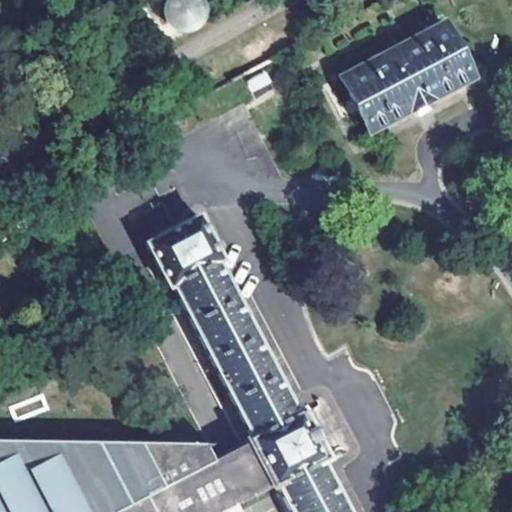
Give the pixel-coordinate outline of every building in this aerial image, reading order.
[(195,33),(204,25),(208,14),(204,2),(201,0),(170,0),(165,7),(165,19),(172,30),(183,35),(195,33)] [(338,79),(369,139),(423,111),(476,84),(446,24),(338,79)] [(241,436),(291,412),(217,271),(222,268),(195,218),(138,248),(165,299),(168,297),(241,436)] [(226,511),(264,492),(319,467),(325,465),(296,410),(291,412),(241,436),(237,438),(239,443),(201,463),(193,451),(206,445),(126,436),(135,452),(0,434),(0,511),(226,511)] [(126,436),(0,420),(0,434),(135,452),(126,436)] [(343,511),(319,467),(264,492),(267,497),(271,495),(280,511),(343,511)]
